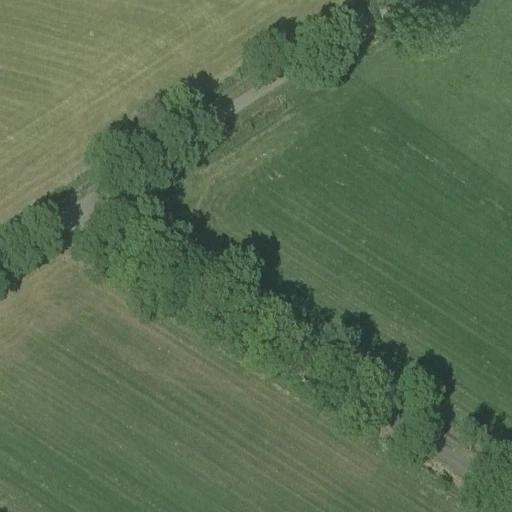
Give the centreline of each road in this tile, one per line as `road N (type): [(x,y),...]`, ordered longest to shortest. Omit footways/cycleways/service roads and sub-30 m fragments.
road 1 (unclassified): [(511,494),(75,210)]
road 2 (unclassified): [(75,210),(400,0)]
